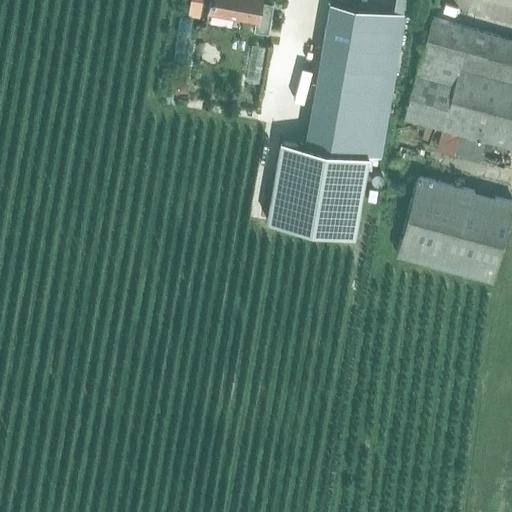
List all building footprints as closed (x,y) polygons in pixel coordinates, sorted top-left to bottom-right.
[(190,0),(188,13),(199,15),(201,0),(190,0)] [(211,0),(209,12),(258,21),(256,30),(269,32),(274,4),(262,2),(261,0),(211,0)] [(354,234),(380,90),(383,69),(368,67),(378,8),(334,0),(329,0),(305,142),(281,138),(267,219),(354,234)] [(403,120),(465,136),(461,154),(483,160),(488,142),(511,148),(511,39),(429,18),(403,120)] [(246,30),(241,69),(255,70),(260,32),(246,30)] [(272,95),(280,61),(268,59),(261,92),(272,95)] [(172,85),(172,91),(177,96),(183,96),(187,92),(187,86),(183,81),(177,81),(172,85)] [(511,200),(419,177),(399,254),(496,278),(511,213),(511,200)]
